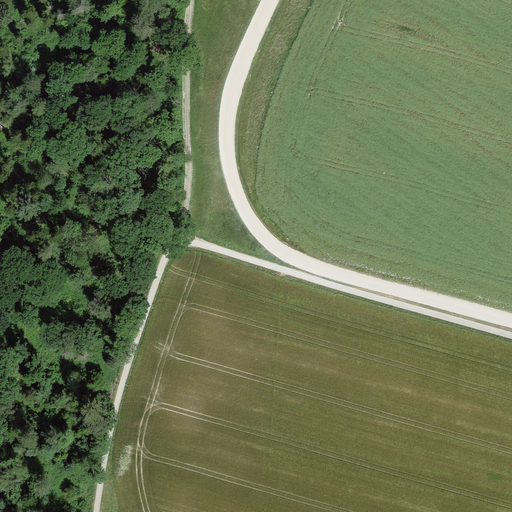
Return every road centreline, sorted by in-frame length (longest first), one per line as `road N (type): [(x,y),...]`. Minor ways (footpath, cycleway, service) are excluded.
road 1 (unknown): [(277,0),(235,97),(227,148),(257,228),(285,254),(334,274),(511,325)]
road 2 (track): [(193,236),(511,330)]
road 3 (track): [(193,236),(178,234),(165,257),(112,412),(96,511)]
